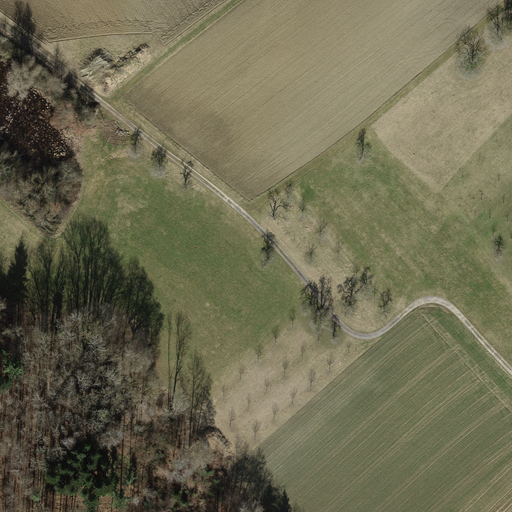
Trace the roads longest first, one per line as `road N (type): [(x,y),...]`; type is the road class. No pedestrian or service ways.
road 1 (track): [(0,20),(241,208),(351,330),(377,332),(434,297),(511,367)]
road 2 (track): [(241,208),(367,125),(511,1)]
